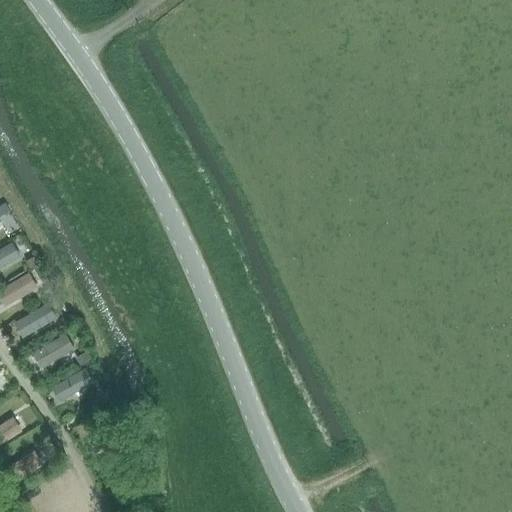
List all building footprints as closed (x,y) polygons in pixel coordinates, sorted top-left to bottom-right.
[(0,249),(0,268),(19,258),(11,243),(0,249)] [(0,288),(0,295),(6,305),(36,287),(28,273),(0,288)] [(15,322),(23,336),(55,318),(47,304),(15,322)] [(32,354),(40,368),(73,349),(65,335),(32,354)] [(59,402),(93,382),(85,368),(51,388),(59,402)] [(0,425),(0,443),(21,430),(13,418),(0,425)] [(102,428),(108,463),(123,461),(117,425),(102,428)] [(4,471),(11,483),(41,464),(34,452),(4,471)]
